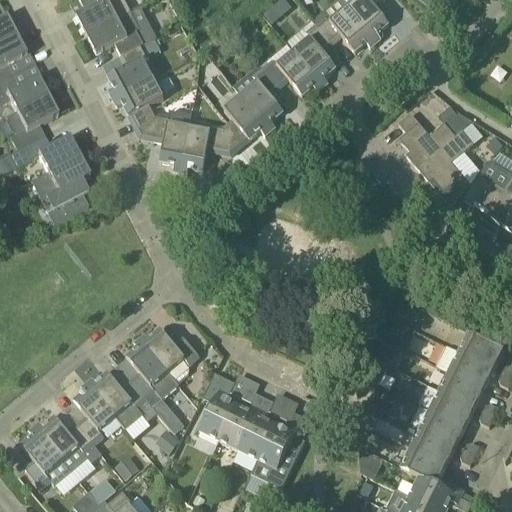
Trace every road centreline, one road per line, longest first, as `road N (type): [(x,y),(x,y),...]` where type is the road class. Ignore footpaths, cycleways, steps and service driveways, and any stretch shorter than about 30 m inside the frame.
road 1 (residential): [(171,284),(23,0)]
road 2 (residential): [(171,284),(190,215),(336,108)]
road 3 (residential): [(511,254),(435,216),(336,108)]
road 4 (residential): [(0,426),(171,284)]
road 5 (residential): [(336,108),(393,60),(449,52),(501,0)]
road 6 (residential): [(302,388),(240,356),(171,284)]
road 7 (residential): [(511,502),(493,494),(482,476),(511,398)]
